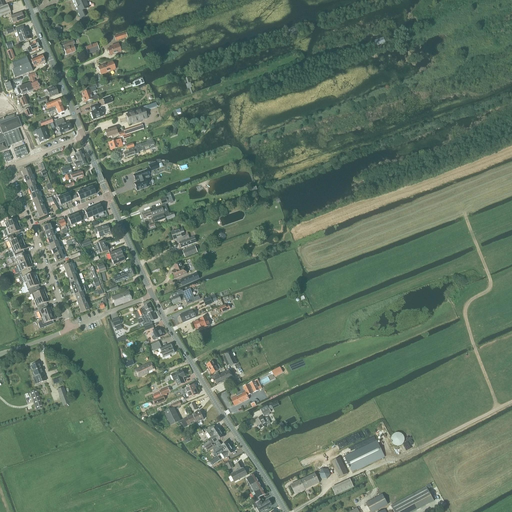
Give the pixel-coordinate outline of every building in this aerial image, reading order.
[(73,0),(75,4),(78,10),(77,10),(80,18),(85,16),(82,10),(89,8),(85,0),(73,0)] [(0,16),(10,13),(8,5),(0,7),(0,16)] [(23,20),(21,13),(10,17),(12,23),(23,20)] [(61,29),(61,27),(60,25),(59,25),(58,24),(56,24),(54,25),(53,26),(52,27),(52,29),(52,30),(52,31),(54,33),(55,33),(57,34),(59,33),(60,32),(61,31),(61,29)] [(29,35),(27,28),(24,29),(23,26),(15,29),(20,42),(23,41),(32,38),(31,35),(29,35)] [(126,32),(114,36),(116,41),(121,39),(122,41),(125,40),(125,38),(127,38),(126,32)] [(73,40),(62,44),(64,49),(66,55),(76,51),(73,46),(73,45),(75,44),(73,40)] [(29,44),(30,47),(27,48),(29,53),(40,49),(37,41),(29,44)] [(97,43),(85,47),(88,54),(91,53),(91,54),(96,52),(96,51),(99,50),(97,43)] [(114,47),(107,49),(110,56),(121,52),(120,49),(122,48),(121,45),(119,46),(118,44),(113,45),(114,47)] [(12,49),(7,51),(11,61),(16,59),(12,49)] [(45,63),(42,56),(31,60),(34,67),(45,63)] [(32,72),(27,57),(12,63),(14,69),(12,70),(15,79),(13,79),(20,77),(20,76),(32,72)] [(101,75),(113,70),(115,69),(113,62),(98,68),(101,75)] [(31,83),(33,91),(40,89),(37,81),(35,82),(33,78),(36,77),(35,74),(28,76),(31,83)] [(31,83),(24,86),(27,93),(28,93),(29,93),(33,91),(31,83)] [(27,93),(24,86),(19,88),(21,93),(19,93),(19,96),(21,95),(22,95),(27,93)] [(86,92),(81,93),(85,102),(89,100),(92,99),(93,101),(99,99),(98,96),(96,95),(93,97),(91,93),(96,91),(95,86),(85,90),(86,92)] [(49,96),(57,94),(55,87),(47,90),(49,96)] [(23,107),(28,105),(25,97),(20,99),(23,107)] [(102,99),(104,105),(112,102),(110,97),(102,99)] [(53,107),(54,107),(61,104),(59,99),(51,102),(51,103),(45,105),(47,110),(51,108),(53,107)] [(51,108),(52,111),(56,110),(58,114),(64,112),(61,104),(54,107),(53,107),(51,108)] [(93,120),(103,116),(100,109),(99,109),(97,104),(90,107),(91,110),(92,110),(93,112),(90,112),(93,120)] [(132,113),(126,115),(129,124),(135,122),(136,123),(141,121),(140,120),(147,118),(144,109),(137,111),(132,113)] [(7,147),(22,141),(18,129),(22,127),(18,118),(16,118),(14,114),(0,119),(0,152),(8,150),(7,147)] [(53,122),(51,118),(41,122),(43,126),(53,122)] [(62,119),(55,122),(57,127),(58,127),(61,134),(71,130),(71,128),(72,128),(70,124),(69,124),(68,122),(64,124),(63,123),(64,122),(62,119)] [(143,124),(129,129),(131,134),(144,129),(143,124)] [(117,134),(115,128),(105,131),(107,138),(117,134)] [(40,131),(39,129),(36,131),(35,129),(31,131),(33,136),(37,134),(40,143),(43,142),(46,141),(48,140),(47,136),(48,136),(47,132),(45,133),(44,129),(40,131)] [(155,147),(152,138),(146,140),(147,142),(141,144),(143,150),(150,148),(150,149),(155,147)] [(123,146),(120,139),(108,143),(111,150),(118,148),(123,146)] [(123,153),(125,158),(138,153),(138,152),(143,150),(141,145),(134,147),(128,149),(128,151),(123,153)] [(23,146),(17,149),(19,152),(21,151),(22,154),(26,153),(23,146)] [(9,150),(2,154),(2,155),(6,161),(10,159),(8,155),(11,154),(9,150)] [(69,154),(70,157),(67,158),(67,159),(68,163),(70,163),(72,162),(72,163),(77,161),(78,162),(85,159),(82,152),(81,151),(75,154),(74,152),(69,154)] [(87,164),(85,159),(78,162),(75,164),(74,163),(72,165),(72,167),(74,166),(75,165),(76,168),(80,166),(80,167),(87,164)] [(155,162),(148,165),(151,171),(158,169),(155,162)] [(61,170),(63,176),(72,173),(70,167),(61,170)] [(24,177),(32,174),(29,168),(21,171),(24,177)] [(146,170),(133,175),(135,180),(137,180),(137,182),(134,183),(136,187),(135,187),(136,190),(137,190),(137,191),(148,187),(145,179),(149,178),(146,170)] [(79,179),(83,178),(81,171),(69,175),(71,180),(78,178),(79,179)] [(26,183),(34,180),(32,174),(24,177),(26,183)] [(34,180),(26,183),(28,189),(36,186),(34,180)] [(36,186),(28,189),(30,194),(38,191),(38,192),(41,191),(39,185),(36,186)] [(92,187),(87,189),(91,197),(96,195),(92,187)] [(87,189),(82,191),(85,199),(91,197),(87,189)] [(40,197),(38,192),(38,191),(30,194),(33,200),(40,197)] [(82,191),(77,193),(80,201),(85,199),(82,191)] [(161,199),(163,206),(174,202),(170,193),(166,194),(167,197),(161,199)] [(68,194),(63,196),(66,204),(71,202),(68,194)] [(63,196),(57,198),(61,206),(66,204),(63,196)] [(40,197),(33,200),(35,206),(43,203),(40,197)] [(37,212),(45,209),(43,203),(35,206),(37,212)] [(100,205),(95,207),(98,215),(103,213),(100,205)] [(95,207),(90,209),(93,217),(98,215),(95,207)] [(162,207),(142,213),(144,219),(149,218),(149,219),(151,218),(153,223),(149,225),(150,228),(155,226),(154,223),(167,219),(166,217),(162,207)] [(45,209),(37,212),(39,218),(47,215),(45,209)] [(90,209),(84,211),(88,219),(93,217),(90,209)] [(78,214),(73,216),(76,224),(81,222),(78,214)] [(73,216),(68,218),(71,226),(76,224),(73,216)] [(7,228),(17,225),(15,222),(18,221),(17,218),(12,220),(11,217),(3,220),(4,223),(5,226),(6,225),(7,228)] [(45,233),(53,230),(50,224),(43,227),(45,233)] [(4,239),(4,240),(9,238),(15,236),(17,235),(16,232),(21,230),(20,227),(18,228),(17,225),(3,230),(6,238),(4,239)] [(99,238),(110,234),(107,225),(94,229),(95,235),(98,234),(99,238)] [(183,229),(173,232),(172,235),(173,238),(176,240),(176,239),(177,241),(180,243),(182,248),(197,243),(195,237),(185,241),(183,237),(185,236),(183,229)] [(47,239),(55,236),(53,230),(45,233),(47,239)] [(47,239),(49,244),(57,241),(60,240),(58,235),(55,236),(47,239)] [(15,236),(9,238),(10,241),(11,244),(12,244),(13,247),(21,244),(20,241),(22,240),(21,237),(16,239),(15,236)] [(49,244),(52,250),(60,247),(57,241),(49,244)] [(104,241),(96,244),(98,250),(96,251),(97,254),(107,251),(104,241)] [(21,244),(13,247),(10,248),(13,247),(14,250),(9,252),(11,258),(22,254),(21,251),(26,249),(25,246),(22,247),(21,244)] [(60,247),(52,250),(54,256),(62,253),(64,252),(63,250),(61,251),(60,247)] [(197,253),(195,247),(183,252),(186,257),(197,253)] [(111,259),(122,255),(120,249),(109,253),(111,259)] [(64,252),(62,253),(54,256),(56,262),(64,259),(63,255),(65,254),(64,252)] [(20,265),(28,262),(27,258),(29,257),(28,255),(23,256),(22,254),(11,258),(14,264),(18,262),(20,265)] [(122,255),(111,259),(113,265),(125,260),(122,255)] [(14,270),(14,271),(15,273),(16,273),(17,273),(18,275),(23,274),(29,271),(28,269),(33,267),(32,264),(29,265),(28,262),(20,265),(15,267),(16,269),(14,270)] [(181,263),(174,266),(175,270),(172,272),(175,280),(187,274),(184,266),(182,267),(181,263)] [(65,272),(73,269),(71,264),(63,267),(65,272)] [(103,264),(97,265),(99,273),(106,271),(105,268),(104,268),(103,264)] [(73,269),(65,272),(68,278),(76,275),(74,272),(77,271),(76,268),(73,269)] [(113,278),(116,283),(135,275),(132,268),(129,270),(128,268),(123,270),(124,273),(113,278)] [(22,284),(22,285),(27,283),(35,279),(34,276),(36,275),(35,272),(30,274),(29,271),(23,274),(18,275),(19,278),(19,279),(18,279),(19,282),(20,282),(22,282),(22,284)] [(76,275),(68,278),(70,284),(80,280),(78,274),(76,275)] [(35,279),(27,283),(28,286),(22,288),(21,289),(23,294),(24,294),(28,292),(30,291),(36,289),(35,286),(40,285),(38,282),(36,283),(35,279)] [(80,280),(70,284),(72,290),(83,286),(80,280)] [(83,286),(72,290),(74,295),(85,291),(83,286)] [(34,300),(44,296),(43,293),(45,292),(44,289),(37,292),(36,289),(30,291),(28,292),(29,296),(31,295),(32,297),(33,297),(34,300)] [(182,291),(172,295),(173,299),(171,299),(172,301),(172,302),(172,304),(173,304),(174,305),(186,300),(188,305),(200,299),(199,296),(194,298),(190,289),(183,292),(182,291)] [(85,291),(74,295),(77,301),(84,298),(83,295),(86,294),(85,291)] [(132,300),(128,291),(111,297),(114,306),(132,300)] [(215,298),(214,295),(203,300),(206,306),(208,305),(212,303),(211,300),(215,298)] [(37,309),(45,306),(44,303),(49,302),(48,299),(45,300),(44,296),(34,300),(31,301),(31,302),(34,300),(36,303),(35,304),(36,307),(36,306),(37,309)] [(84,298),(77,301),(79,307),(87,304),(84,298)] [(87,304),(79,307),(81,313),(89,310),(87,304)] [(228,304),(221,307),(219,308),(220,313),(230,309),(228,304)] [(153,312),(149,305),(144,307),(145,308),(141,310),(138,312),(140,317),(144,315),(144,316),(153,312)] [(45,306),(37,309),(39,312),(38,312),(39,315),(40,315),(41,318),(51,314),(50,311),(52,310),(51,307),(46,309),(45,306)] [(196,318),(193,310),(180,315),(183,323),(196,318)] [(144,316),(142,317),(144,323),(142,324),(144,328),(147,327),(148,326),(150,325),(153,324),(151,322),(157,319),(153,312),(144,316)] [(41,318),(38,319),(41,318),(42,321),(38,323),(40,329),(45,327),(52,324),(51,321),(56,319),(55,316),(52,317),(51,314),(41,318)] [(193,323),(196,330),(203,327),(203,329),(210,326),(207,317),(200,320),(193,323)] [(118,319),(112,321),(113,327),(120,324),(118,319)] [(155,340),(157,339),(157,340),(164,336),(164,335),(163,333),(161,329),(160,330),(159,328),(153,330),(153,331),(154,330),(155,332),(154,333),(155,335),(153,336),(152,338),(153,340),(155,340)] [(159,342),(151,345),(154,351),(160,349),(163,358),(175,353),(171,344),(162,348),(159,342)] [(225,356),(223,357),(227,367),(230,365),(230,367),(237,364),(231,353),(225,356)] [(132,358),(123,361),(126,367),(134,364),(132,358)] [(213,361),(207,365),(209,370),(216,366),(214,363),(213,361)] [(45,381),(39,363),(30,366),(34,377),(36,384),(45,381)] [(151,363),(135,370),(138,378),(155,371),(151,363)] [(216,366),(209,370),(212,375),(221,370),(218,365),(216,366)] [(280,367),(272,371),(274,376),(282,372),(280,367)] [(183,378),(185,377),(182,370),(171,375),(174,382),(176,381),(178,386),(184,384),(182,380),(183,378)] [(219,376),(223,383),(232,378),(229,371),(219,376)] [(223,383),(219,376),(218,374),(212,377),(213,379),(214,378),(217,385),(223,383)] [(243,387),(246,392),(231,400),(234,407),(246,401),(245,399),(248,398),(248,396),(259,391),(255,382),(243,387)] [(194,385),(182,390),(184,395),(187,394),(196,390),(194,385)] [(63,388),(57,390),(63,406),(69,404),(63,388)] [(159,391),(162,396),(170,393),(168,388),(159,391)] [(37,389),(30,392),(36,410),(43,408),(37,389)] [(187,394),(184,395),(186,400),(198,395),(196,390),(187,394)] [(155,405),(165,400),(163,396),(153,401),(155,405)] [(196,422),(193,415),(188,417),(185,418),(186,419),(181,421),(174,408),(164,413),(171,426),(178,423),(179,425),(182,423),(184,428),(196,422)] [(193,415),(196,422),(197,423),(204,420),(200,412),(193,415)] [(266,424),(262,417),(255,421),(257,424),(261,430),(266,427),(265,424),(266,424)] [(211,438),(221,432),(217,427),(215,428),(214,426),(209,429),(206,431),(211,438)] [(221,432),(211,438),(213,442),(208,445),(209,446),(206,448),(208,451),(212,449),(212,448),(213,448),(212,445),(214,443),(224,437),(221,432)] [(404,439),(404,438),(404,437),(404,436),(403,435),(403,434),(402,433),(401,433),(400,432),(398,432),(397,432),(396,433),(395,433),(394,434),(393,434),(393,436),(392,437),(392,438),(392,439),(392,441),(393,442),(394,443),(395,443),(396,444),(397,444),(398,445),(400,444),(401,444),(402,443),(403,442),(404,441),(404,439)] [(214,448),(213,448),(212,448),(212,449),(217,456),(221,454),(231,447),(227,442),(221,446),(219,444),(217,446),(214,448)] [(384,457),(377,442),(345,458),(352,472),(384,457)] [(231,447),(221,454),(225,459),(234,452),(231,447)] [(214,458),(209,462),(212,466),(220,460),(217,456),(214,458)] [(348,474),(340,458),(332,462),(339,478),(348,474)] [(230,475),(234,482),(247,476),(244,469),(243,469),(242,468),(243,468),(240,462),(236,464),(238,469),(235,471),(236,472),(230,475)] [(327,479),(330,475),(328,470),(322,469),(319,474),(321,479),(327,479)] [(350,480),(352,484),(366,477),(364,473),(350,480)] [(314,474),(291,486),(295,495),(319,484),(314,474)] [(254,475),(246,479),(249,485),(247,486),(248,488),(250,487),(258,482),(254,475)] [(353,487),(350,480),(332,489),(335,496),(353,487)] [(258,482),(250,487),(253,491),(251,492),(251,494),(254,493),(258,490),(259,492),(262,490),(258,482)] [(393,511),(414,511),(434,502),(426,488),(391,507),(393,511)] [(251,494),(256,503),(259,502),(260,501),(259,498),(265,495),(262,490),(259,492),(258,490),(254,493),(251,494)] [(374,511),(387,505),(382,495),(366,504),(370,511),(374,511)] [(262,504),(261,502),(253,506),(255,509),(256,508),(258,511),(261,511),(264,510),(266,511),(267,510),(268,508),(272,506),(269,500),(262,504)]
